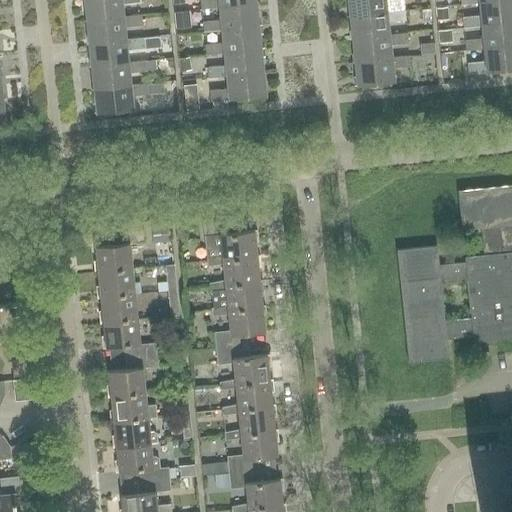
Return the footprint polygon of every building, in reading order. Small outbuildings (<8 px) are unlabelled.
[(140,0),(84,0),(87,20),(124,16),(122,3),(140,1),(140,0)] [(256,3),(256,0),(200,0),(202,9),(220,7),(256,3)] [(348,0),(350,16),(387,12),(387,11),(385,0),(348,0)] [(511,22),(511,0),(504,0),(479,3),(481,16),(463,17),(464,28),(482,26),(511,22)] [(259,26),(256,3),(220,7),(221,20),(203,22),(204,32),(222,30),(259,26)] [(446,8),(438,8),(438,20),(447,20),(446,8)] [(405,9),(387,11),(387,12),(350,16),(353,39),(389,34),(388,22),(406,20),(405,9)] [(432,15),(431,9),(422,10),(423,20),(432,19),(432,15)] [(188,10),(174,12),(175,17),(176,28),(190,26),(188,10)] [(142,14),(124,16),(87,20),(89,43),(126,39),(125,26),(143,24),(142,14)] [(511,45),(511,22),(482,26),(483,38),(465,40),(466,51),(484,49),(511,45)] [(261,49),(259,26),(222,30),(223,43),(205,45),(206,55),(224,53),(261,49)] [(440,43),(453,41),(451,29),(439,31),(439,36),(440,43)] [(407,32),(389,34),(353,39),(355,61),(392,57),(391,45),(408,43),(407,32)] [(160,35),(144,37),(145,47),(161,46),(160,35)] [(144,37),(126,39),(89,43),(92,66),(128,62),(127,49),(145,47),(144,37)] [(435,43),(420,44),(421,54),(435,53),(435,43)] [(511,69),(511,45),(484,49),(486,61),(468,63),(469,74),(511,69)] [(264,71),(261,49),(224,53),(226,66),(208,67),(209,78),(227,76),(264,71)] [(410,55),(392,57),(355,61),(358,85),(394,81),(393,68),(411,66),(410,55)] [(189,57),(179,58),(181,71),(191,70),(189,57)] [(148,70),(157,69),(156,59),(146,60),(148,70)] [(130,72),(148,70),(146,60),(128,62),(92,66),(94,89),(131,85),(130,72)] [(266,95),(264,71),(227,76),(228,88),(210,90),(212,109),(227,107),(226,99),(266,95)] [(132,95),(150,93),(149,83),(131,85),(94,89),(97,113),(133,109),(132,95)] [(186,111),(200,109),(199,99),(185,101),(186,111)] [(448,358),(446,339),(473,336),(474,341),(511,337),(511,184),(458,190),(462,230),(481,228),(484,255),(465,257),(465,262),(438,265),(436,245),(397,250),(409,362),(448,358)] [(154,241),(172,240),(170,220),(152,222),(154,241)] [(257,256),(254,230),(236,232),(235,220),(203,223),(205,240),(221,238),(222,255),(223,259),(257,256)] [(95,246),(98,272),(132,269),(130,243),(145,242),(144,229),(112,233),(113,244),(95,246)] [(260,281),(257,256),(223,259),(222,255),(207,258),(208,265),(223,264),(225,280),(225,284),(260,281)] [(166,265),(167,281),(168,290),(177,289),(174,264),(166,265)] [(135,294),(132,269),(98,272),(101,297),(135,294)] [(262,306),(260,281),(225,284),(225,280),(209,283),(210,290),(212,290),(213,307),(228,305),(228,309),(262,306)] [(180,314),(177,289),(168,290),(171,315),(180,314)] [(137,319),(135,294),(101,297),(103,322),(137,319)] [(265,331),(262,306),(228,309),(228,305),(213,307),(212,308),(213,315),(228,314),(230,330),(214,332),(216,348),(248,345),(247,333),(265,331)] [(140,344),(137,319),(103,322),(106,348),(124,346),(125,357),(157,354),(156,342),(140,344)] [(249,356),(248,345),(216,348),(218,364),(233,362),(235,379),(236,383),(270,380),(267,354),(249,356)] [(158,366),(157,354),(125,357),(126,369),(108,371),(111,396),(145,393),(143,367),(158,366)] [(28,378),(26,360),(12,361),(14,380),(28,378)] [(28,378),(14,380),(16,399),(34,397),(32,378),(28,378)] [(272,405),(270,380),(236,383),(235,379),(219,382),(220,389),(236,388),(238,404),(238,408),(272,405)] [(179,389),(181,414),(190,413),(187,388),(179,389)] [(156,404),(146,405),(145,393),(111,396),(114,421),(148,418),(157,417),(156,404)] [(275,430),(272,405),(238,408),(238,404),(222,407),(223,414),(239,413),(240,429),(241,433),(275,430)] [(193,438),(190,413),(181,414),(184,439),(193,438)] [(150,443),(148,418),(114,421),(116,446),(150,443)] [(277,456),(275,430),(241,433),(240,429),(225,432),(225,439),(241,438),(243,454),(227,456),(228,461),(229,472),(261,469),(260,458),(277,456)] [(3,435),(0,437),(0,459),(12,458),(10,446),(3,435)] [(153,468),(150,443),(116,446),(119,472),(137,470),(138,482),(170,478),(169,468),(169,467),(153,468)] [(229,472),(228,461),(202,464),(203,475),(214,473),(229,472)] [(178,477),(177,467),(169,468),(170,478),(178,477)] [(262,480),(261,469),(229,472),(230,488),(246,487),(248,503),(248,508),(282,504),(280,478),(262,480)] [(0,493),(0,511),(17,511),(16,492),(19,492),(18,476),(0,478),(2,494),(0,493)] [(171,490),(170,478),(138,482),(139,493),(121,495),(123,511),(172,511),(171,503),(157,505),(156,491),(171,490)] [(283,511),(282,504),(248,508),(248,503),(232,506),(232,511),(246,511),(249,511),(248,511),(283,511)]
